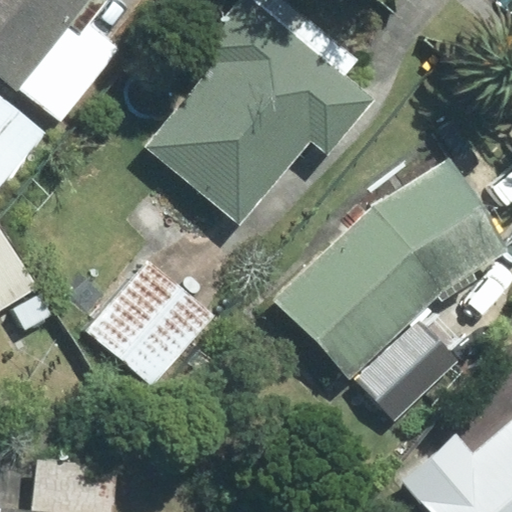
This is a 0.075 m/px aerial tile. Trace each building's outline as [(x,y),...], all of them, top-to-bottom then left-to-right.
[(0,0),(0,191),(111,46),(77,20),(92,0),(0,0)] [(202,62),(134,146),(233,226),(298,145),(314,158),(363,97),(243,0),(225,0),(186,49),(202,62)] [(430,154),(267,297),(382,428),(451,367),(409,319),(503,237),(430,154)] [(16,332),(44,316),(0,238),(0,308),(3,307),(16,332)] [(143,259),(82,334),(147,387),(208,311),(143,259)] [(511,511),(511,360),(504,368),(511,377),(511,411),(477,442),(452,414),(386,471),(422,511),(511,511)] [(0,511),(104,511),(109,462),(26,455),(22,511),(0,508),(0,511)]
